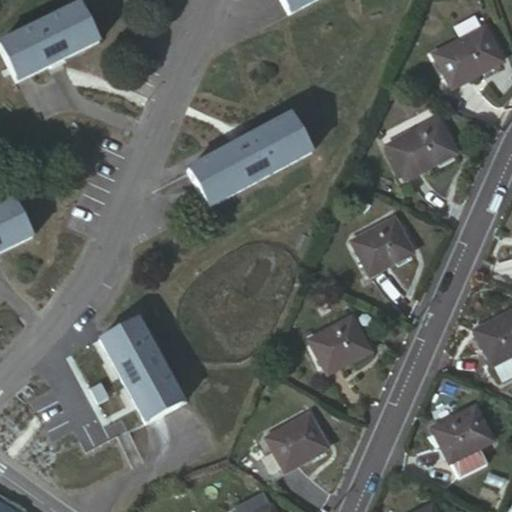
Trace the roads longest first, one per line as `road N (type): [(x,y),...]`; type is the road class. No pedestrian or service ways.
road 1 (residential): [(0,379),(63,309),(109,230),(209,0)]
road 2 (residential): [(350,511),(511,136)]
